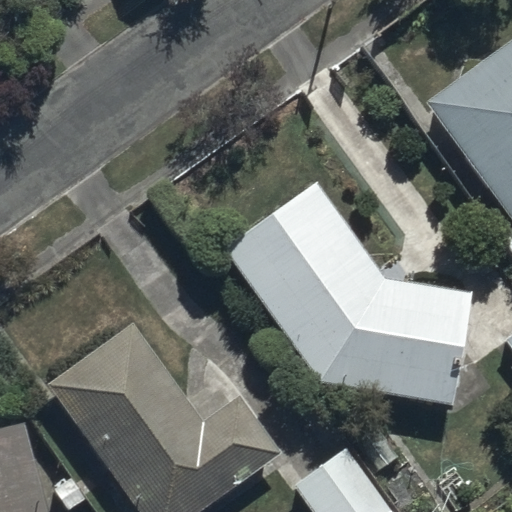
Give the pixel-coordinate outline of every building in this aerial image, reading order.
[(511,35),(428,96),(511,213),(511,35)] [(315,174),(216,239),(309,377),(453,399),(470,287),(383,274),(315,174)] [(133,316),(45,378),(140,511),(193,511),(283,448),(240,389),(204,415),(133,316)] [(511,328),(500,337),(511,354),(511,328)] [(46,511),(21,416),(0,421),(0,511),(46,511)] [(396,511),(344,441),(288,482),(310,511),(396,511)]
